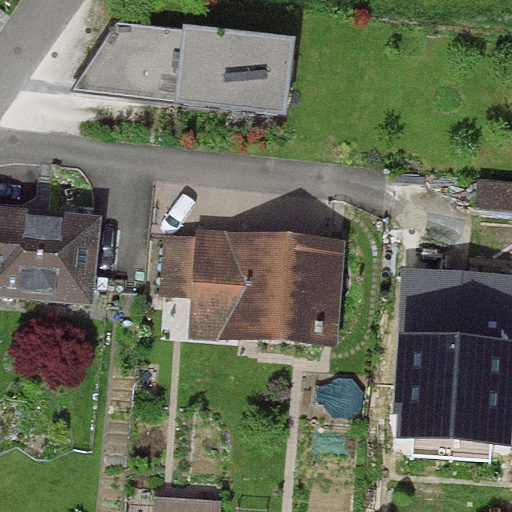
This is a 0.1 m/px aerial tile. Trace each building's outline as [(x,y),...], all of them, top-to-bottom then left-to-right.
[(182,28),(117,21),(72,89),(284,114),(297,36),(183,23),(182,28)] [(511,181),(477,179),(475,209),(511,211),(511,181)] [(103,216),(0,205),(0,296),(94,306),(103,216)] [(195,237),(163,235),(159,297),(190,299),(187,341),(342,350),(348,238),(196,229),(195,237)] [(461,334),(465,274),(401,270),(397,330),(461,334)] [(398,413),(397,436),(511,443),(511,425),(511,277),(465,274),(461,334),(397,330),(392,413),(398,413)] [(219,511),(220,500),(155,495),(153,511),(219,511)]
